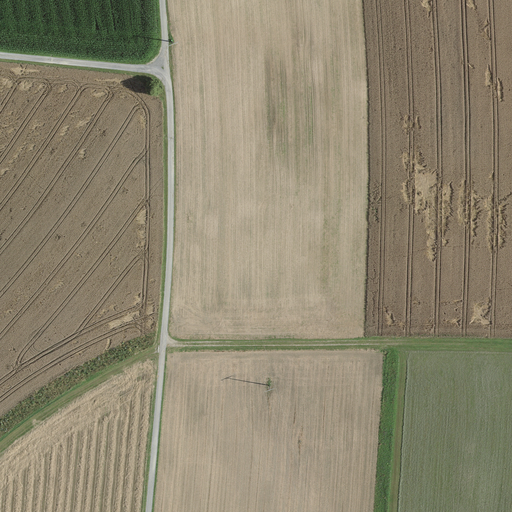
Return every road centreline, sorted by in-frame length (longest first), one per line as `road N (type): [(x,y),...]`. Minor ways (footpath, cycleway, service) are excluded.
road 1 (track): [(159,0),(173,170),(144,511)]
road 2 (residential): [(0,54),(165,68)]
